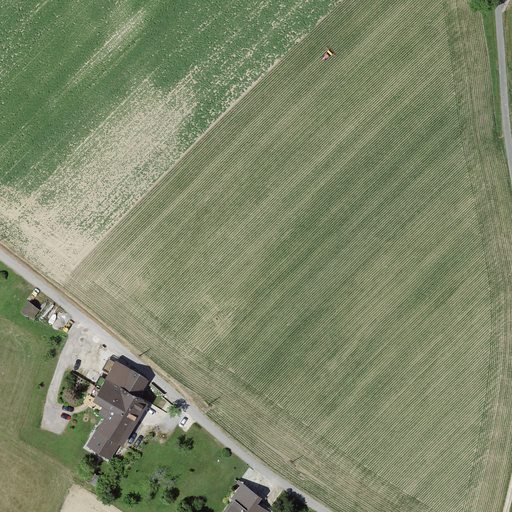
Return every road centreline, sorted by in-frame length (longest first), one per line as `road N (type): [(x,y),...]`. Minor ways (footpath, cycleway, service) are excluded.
road 1 (residential): [(324,511),(210,429),(0,254)]
road 2 (residential): [(497,0),(511,161)]
